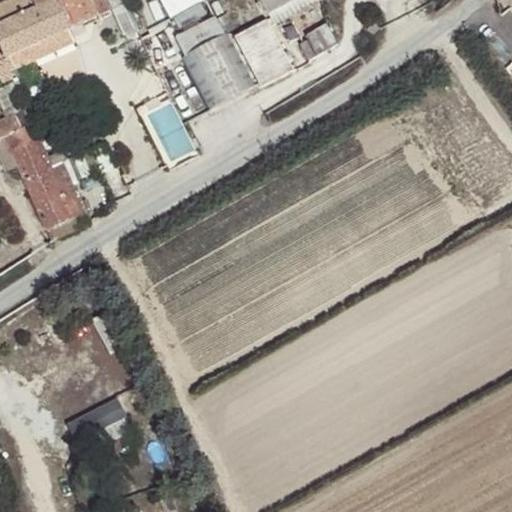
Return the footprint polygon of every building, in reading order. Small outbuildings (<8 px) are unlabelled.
[(0,57),(67,29),(110,10),(105,0),(9,0),(0,4),(0,57)] [(263,0),(271,15),(272,14),(299,0),(263,0)] [(324,0),(299,0),(272,14),(278,26),(325,1),(324,0)] [(174,38),(185,57),(224,36),(214,18),(174,38)] [(240,42),(264,91),(297,73),(272,25),(240,42)] [(303,46),(312,63),(341,46),(329,25),(309,37),(311,42),(303,46)] [(73,44),(67,29),(0,57),(0,81),(1,83),(13,79),(10,72),(73,44)] [(224,36),(185,57),(211,109),(260,85),(233,32),(224,36)] [(0,120),(0,139),(4,138),(17,167),(44,230),(52,227),(73,218),(86,212),(64,163),(52,167),(33,125),(31,125),(22,130),(14,114),(24,111),(12,84),(0,89),(0,105),(5,118),(0,120)] [(171,164),(199,149),(172,98),(144,113),(171,164)] [(31,125),(24,111),(14,114),(22,130),(31,125)] [(4,138),(0,139),(0,158),(6,172),(17,167),(4,138)] [(73,218),(52,227),(57,239),(78,230),(73,218)] [(120,395),(72,423),(83,442),(131,415),(120,395)]
